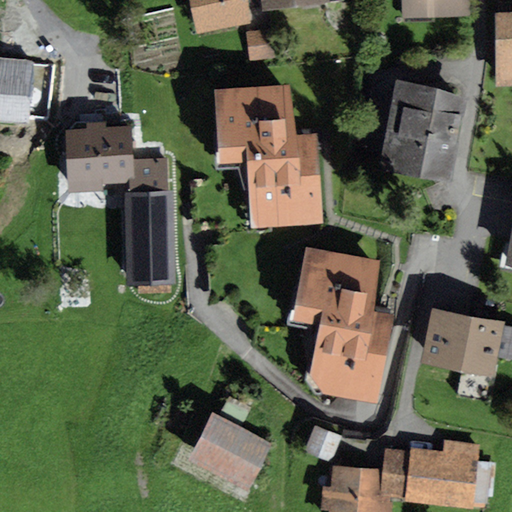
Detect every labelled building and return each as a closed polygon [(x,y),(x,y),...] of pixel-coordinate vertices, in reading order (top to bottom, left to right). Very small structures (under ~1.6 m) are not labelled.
[(189,0),(196,33),(252,22),(248,0),(189,0)] [(261,0),(262,11),(329,3),(328,0),(261,0)] [(469,0),(401,0),(402,17),(470,15),(469,0)] [(498,10),(494,10),(496,84),(511,84),(511,1),(498,2),(498,10)] [(266,29),(246,32),(249,61),(269,58),(266,29)] [(0,122),(62,127),(66,63),(0,58),(0,122)] [(378,168),(446,182),(467,97),(399,79),(378,168)] [(289,85),(214,90),(220,162),(246,160),(251,227),(322,222),(315,134),(297,135),(289,85)] [(86,128),(64,129),(68,192),(102,190),(102,184),(128,182),(128,177),(133,176),(132,159),(130,126),(105,127),(105,122),(86,123),(86,128)] [(128,177),(128,182),(128,191),(123,191),(126,284),(138,283),(139,292),(170,291),(170,283),(175,283),(172,191),(167,191),(166,158),(132,159),(133,176),(128,177)] [(383,258),(305,244),(291,318),(319,324),(310,373),(322,392),(376,402),(392,315),(373,312),(383,258)] [(504,322),(432,308),(421,362),(461,370),(456,395),(490,401),(499,357),(511,359),(511,326),(503,325),(504,322)] [(188,458),(249,490),(274,443),(213,411),(188,458)] [(314,425),(303,450),(330,461),(341,436),(314,425)] [(380,495),(388,496),(404,498),(404,501),(474,508),(475,502),(490,503),(494,461),(480,459),(481,444),(445,441),(444,450),(412,447),(411,452),(385,449),(383,469),(380,495)] [(329,510),(329,511),(390,511),(392,501),(387,501),(388,496),(380,495),(383,469),(349,466),(349,459),(333,458),(331,487),(323,487),(321,510),(329,510)]
